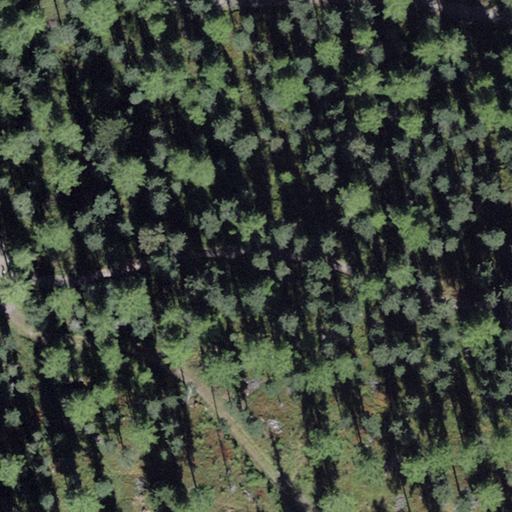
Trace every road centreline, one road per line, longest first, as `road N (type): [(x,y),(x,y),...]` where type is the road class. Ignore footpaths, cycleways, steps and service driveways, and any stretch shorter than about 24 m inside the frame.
road 1 (track): [(511,316),(404,293),(332,259),(259,248),(56,278),(0,271)]
road 2 (track): [(315,511),(169,360),(124,342),(22,326),(0,305)]
